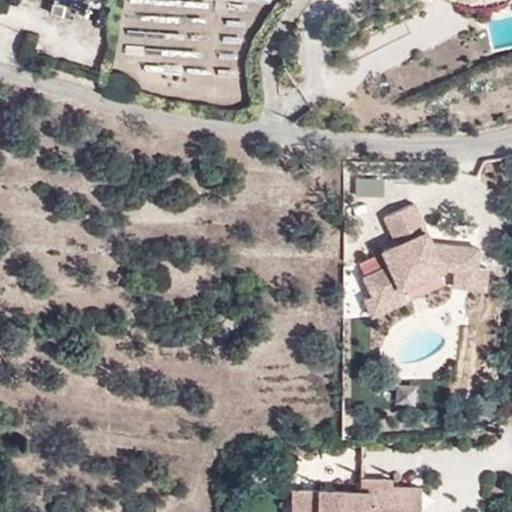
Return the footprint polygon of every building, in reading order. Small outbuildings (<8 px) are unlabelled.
[(80,7),(57,2),(56,11),(66,13),(78,16),(80,7)] [(388,180),(359,179),(359,200),(387,200),(388,180)] [(379,308),(407,296),(404,291),(456,269),(456,281),(481,281),(483,269),(483,248),(437,247),(419,206),(387,220),(400,248),(386,254),(391,268),(367,279),(375,299),(379,308)] [(481,281),(456,281),(455,290),(494,292),(494,269),(483,269),(481,281)] [(375,322),(413,306),(407,296),(379,308),(375,299),(367,302),(375,322)] [(419,511),(420,488),(389,487),(389,482),(357,482),(357,489),(347,489),(347,501),(321,502),(321,489),(290,489),(290,511),(419,511)] [(347,501),(347,489),(321,489),(321,502),(347,501)]
